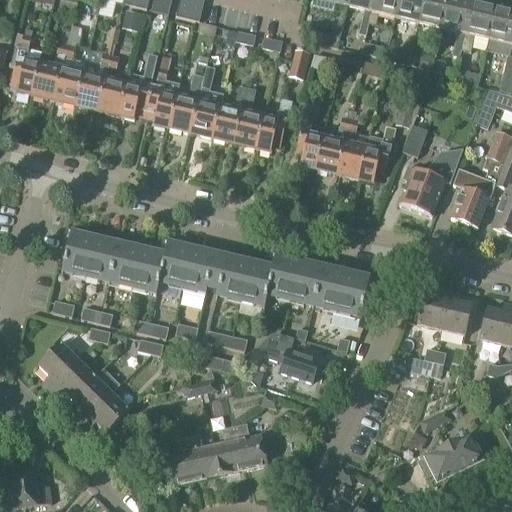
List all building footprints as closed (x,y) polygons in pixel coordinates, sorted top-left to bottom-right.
[(54,0),(27,0),(27,2),(53,9),(54,0)] [(68,0),(61,0),(59,10),(76,14),(78,2),(68,0)] [(134,11),(137,0),(124,0),(123,9),(134,11)] [(137,0),(134,11),(146,14),(149,0),(137,0)] [(171,20),(175,0),(157,0),(154,16),(171,20)] [(190,0),(180,0),(175,21),(187,24),(193,0),(190,0)] [(199,27),(204,3),(193,0),(187,24),(199,27)] [(312,0),(310,13),(330,17),(332,7),(349,11),(351,0),(312,0)] [(364,15),(361,27),(358,39),(366,40),(368,29),(374,0),(351,0),(349,11),(364,15)] [(374,0),(368,29),(369,29),(368,34),(374,35),(375,31),(376,31),(379,18),(395,22),(399,0),(374,0)] [(411,25),(410,28),(408,38),(415,39),(424,0),(399,0),(395,22),(411,25)] [(448,0),(424,0),(415,39),(423,41),(425,29),(441,33),(448,0)] [(458,36),(454,53),(452,61),(459,62),(461,55),(473,5),(451,0),(448,0),(441,33),(458,36)] [(101,2),(98,17),(111,20),(115,5),(101,2)] [(496,10),(473,5),(461,55),(468,56),(472,40),(488,43),(488,44),(496,10)] [(485,56),(507,60),(503,77),(511,78),(511,13),(496,10),(488,44),(488,43),(485,56)] [(139,37),(142,19),(125,15),(121,33),(139,37)] [(197,37),(214,41),(217,30),(199,27),(197,37)] [(64,63),(62,72),(53,106),(76,111),(84,77),(83,77),(70,74),(76,52),(78,53),(83,32),(72,30),(71,32),(69,40),(67,47),(64,63)] [(83,77),(84,77),(76,111),(97,116),(105,82),(107,74),(111,60),(118,32),(113,31),(106,59),(102,58),(99,70),(86,67),(83,77)] [(255,40),(238,36),(235,47),(253,50),(255,40)] [(317,36),(314,47),(314,48),(338,53),(341,41),(317,36)] [(11,89),(19,90),(17,97),(31,100),(39,66),(42,56),(28,53),(31,41),(22,39),(19,52),(15,51),(10,72),(15,73),(11,89)] [(263,52),(280,55),(282,46),(265,42),(263,52)] [(39,66),(31,100),(53,106),(62,72),(64,63),(67,47),(59,45),(56,59),(55,59),(52,69),(39,66)] [(385,64),(388,52),(364,47),(361,58),(385,64)] [(310,58),(296,55),(289,82),(303,85),(310,58)] [(333,64),(314,59),(310,72),(330,77),(331,74),(340,77),(342,65),(333,63),(333,64)] [(118,61),(111,60),(107,74),(108,74),(115,76),(118,61)] [(146,121),(155,124),(154,130),(168,133),(176,99),(164,96),(165,93),(164,93),(168,74),(172,62),(163,60),(155,91),(153,90),(146,121)] [(188,102),(176,99),(168,133),(190,138),(206,70),(207,71),(209,62),(198,60),(197,66),(188,102)] [(128,88),(120,121),(134,125),(136,119),(146,121),(153,90),(150,90),(152,85),(157,63),(148,61),(143,82),(130,79),(128,88)] [(362,79),(383,83),(385,71),(365,66),(362,79)] [(206,70),(190,138),(212,144),(220,110),(223,99),(210,96),(212,84),(214,84),(216,73),(207,71),(206,70)] [(456,77),(454,86),(454,87),(477,92),(479,83),(456,77)] [(120,121),(128,88),(105,82),(97,116),(120,121)] [(234,113),(220,110),(212,144),(234,149),(248,89),(241,88),(240,91),(239,91),(234,113)] [(257,91),(248,89),(234,149),(256,154),(264,120),(251,117),(257,91)] [(511,100),(489,95),(476,129),(484,133),(494,110),(511,116),(511,100)] [(264,120),(256,154),(271,158),(272,152),(280,154),(287,125),(288,125),(292,106),(282,104),(277,122),(278,123),(264,120)] [(401,104),(395,129),(409,132),(414,107),(401,104)] [(295,157),(303,159),(300,171),(316,175),(324,141),(309,137),(314,120),(316,109),(302,106),(297,127),(302,128),(295,157)] [(337,144),(324,141),(316,175),(337,180),(345,146),(353,116),(344,114),(343,121),(337,144)] [(353,116),(345,146),(337,180),(359,185),(368,151),(367,151),(369,142),(356,139),(359,126),(354,124),(356,117),(353,116)] [(382,145),(370,142),(368,151),(359,185),(374,189),(376,177),(384,179),(386,170),(391,171),(396,151),(392,150),(396,133),(386,130),(382,145)] [(495,190),(495,189),(511,143),(494,136),(484,161),(486,162),(479,181),(487,184),(484,193),(465,186),(451,224),(478,234),(490,202),(495,190)] [(495,190),(507,194),(492,233),(511,240),(511,191),(511,188),(511,143),(495,189),(495,190)] [(408,187),(404,196),(399,209),(432,222),(450,174),(455,176),(452,182),(462,185),(465,177),(456,174),(462,158),(444,151),(437,168),(425,163),(420,177),(412,174),(413,173),(408,171),(403,185),(408,187)] [(216,303),(264,314),(267,302),(360,324),(370,281),(276,259),(273,270),(225,259),(217,257),(168,246),(165,257),(72,235),(71,236),(66,235),(60,259),(66,260),(61,279),(85,284),(83,293),(86,293),(85,295),(95,297),(97,287),(156,301),(159,289),(205,300),(207,295),(217,298),(216,303)] [(425,298),(421,314),(417,331),(441,336),(450,299),(439,296),(438,302),(425,298)] [(460,301),(450,299),(441,336),(464,342),(472,310),(459,307),(460,301)] [(62,320),(65,308),(55,306),(53,317),(62,320)] [(72,322),(75,310),(65,308),(62,320),(72,322)] [(501,317),(487,313),(479,345),(502,351),(511,314),(502,312),(501,317)] [(90,326),(93,315),(83,313),(80,324),(90,326)] [(511,353),(511,314),(502,351),(511,353)] [(100,329),(103,317),(93,315),(90,326),(100,329)] [(110,331),(112,319),(103,317),(100,329),(110,331)] [(146,340),(149,328),(139,326),(136,338),(146,340)] [(156,343),(159,330),(149,328),(146,340),(156,343)] [(187,331),(178,329),(175,341),(185,343),(187,331)] [(166,345),(168,332),(159,330),(156,343),(166,345)] [(194,345),(197,333),(187,331),(185,343),(194,345)] [(98,347),(100,335),(91,333),(88,345),(98,347)] [(295,344),(305,346),(307,335),(297,333),(295,344)] [(100,335),(98,347),(107,349),(110,337),(100,335)] [(217,338),(207,336),(205,348),(215,350),(217,338)] [(258,360),(283,368),(280,377),(312,387),(319,367),(290,357),(294,343),(276,337),(262,349),(258,360)] [(224,352),(227,340),(217,338),(215,350),(224,352)] [(234,355),(237,342),(227,340),(224,352),(234,355)] [(244,357),(247,345),(237,342),(234,355),(244,357)] [(340,343),(339,346),(337,355),(347,357),(350,346),(340,343)] [(149,359),(151,347),(140,344),(137,356),(149,359)] [(151,347),(149,359),(160,361),(163,350),(151,347)] [(39,371),(49,381),(45,385),(52,392),(79,365),(62,348),(39,371)] [(181,354),(172,352),(169,364),(179,366),(181,354)] [(424,365),(413,363),(410,377),(430,381),(436,356),(427,353),(424,365)] [(188,368),(191,357),(181,354),(179,366),(188,368)] [(436,356),(430,381),(440,384),(446,358),(436,356)] [(198,370),(200,359),(191,357),(188,368),(198,370)] [(207,373),(210,361),(200,359),(198,370),(207,373)] [(217,375),(220,363),(210,361),(207,373),(217,375)] [(226,377),(229,365),(220,363),(217,375),(226,377)] [(52,392),(59,399),(63,395),(73,405),(96,381),(79,365),(52,392)] [(236,379),(239,368),(229,365),(226,377),(236,379)] [(488,368),(485,380),(495,383),(497,370),(488,368)] [(497,370),(495,383),(511,374),(511,369),(497,370)] [(73,405),(83,414),(79,418),(86,425),(113,398),(121,389),(104,373),(96,381),(73,405)] [(212,384),(212,385),(201,387),(204,399),(217,396),(216,389),(222,387),(224,381),(212,384)] [(204,399),(201,387),(184,391),(187,404),(204,399)] [(86,425),(93,432),(96,428),(107,438),(130,414),(113,398),(86,425)] [(279,404),(264,400),(261,410),(277,414),(279,404)] [(446,414),(432,421),(437,431),(451,424),(446,414)] [(420,427),(425,437),(437,431),(432,421),(420,427)] [(247,428),(234,431),(241,465),(243,475),(268,470),(262,439),(250,442),(247,428)] [(225,447),(214,450),(220,480),(243,475),(241,465),(234,431),(222,434),(225,447)] [(472,439),(471,437),(446,450),(459,476),(484,464),(480,456),(488,452),(479,435),(472,439)] [(200,439),(188,442),(196,486),(220,480),(214,450),(203,452),(200,439)] [(166,460),(170,479),(173,491),(196,486),(188,442),(175,444),(178,458),(166,460)] [(417,466),(426,483),(433,479),(437,487),(459,476),(446,450),(424,461),(425,462),(417,466)] [(356,479),(342,473),(338,483),(352,489),(356,479)] [(43,492),(41,477),(22,480),(26,511),(37,511),(51,509),(49,491),(43,492)] [(3,482),(5,497),(0,497),(0,501),(1,511),(26,511),(22,480),(3,482)] [(142,502),(150,494),(139,484),(131,492),(142,502)]
